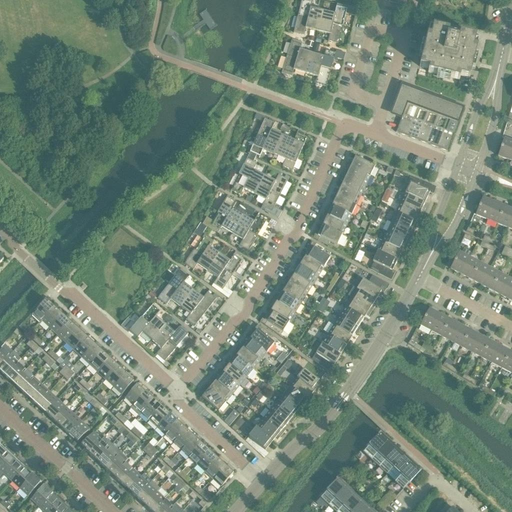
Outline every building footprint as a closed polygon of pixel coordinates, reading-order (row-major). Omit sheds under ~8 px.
[(320,22),(322,11),(310,8),(312,1),(306,0),(301,0),(297,16),(320,22)] [(343,27),(345,15),(354,17),(356,9),(343,6),(342,9),(336,7),(334,14),(322,11),(320,22),(343,27)] [(317,32),(320,22),(297,16),(293,33),(304,36),(306,29),(317,32)] [(338,44),(343,27),(320,22),(317,32),(329,35),(328,42),(338,44)] [(469,80),(477,48),(473,47),(476,38),(459,34),(458,40),(447,37),(449,31),(433,27),(430,37),(427,36),(419,67),(428,70),(428,73),(459,81),(460,77),(469,80)] [(308,64),(312,54),(300,50),(302,43),(291,40),(286,57),(308,64)] [(331,71),(334,58),(343,61),(345,54),(336,51),(335,53),(325,50),(323,57),(312,54),(308,64),(331,71)] [(308,64),(286,57),(281,74),(291,77),(294,70),(305,74),(308,64)] [(325,88),(331,71),(308,64),(305,74),(317,78),(315,84),(325,88)] [(406,137),(422,94),(411,90),(396,133),(406,137)] [(416,140),(432,97),(422,94),(406,137),(416,140)] [(426,144),(442,101),(432,97),(416,140),(426,144)] [(436,148),(452,105),(442,101),(426,144),(436,148)] [(447,152),(463,109),(452,105),(436,148),(447,152)] [(282,136),(271,131),(274,124),(264,120),(257,136),(278,146),(282,136)] [(299,155),(306,139),(297,134),(294,141),(282,136),(278,146),(299,155)] [(274,155),(278,146),(257,136),(250,153),(256,155),(260,157),(263,150),(274,155)] [(509,161),(511,151),(511,141),(504,139),(497,157),(509,161)] [(292,171),(299,155),(278,146),(274,155),(285,160),(282,167),(292,171)] [(370,177),(375,167),(355,157),(354,158),(356,159),(354,163),(352,162),(350,167),(370,177)] [(253,171),(256,164),(253,162),(247,159),(238,175),(259,186),(264,176),(253,171)] [(365,187),(370,177),(350,167),(348,172),(345,170),(343,176),(365,187)] [(259,186),(238,175),(230,191),(240,196),(243,189),(254,195),(259,186)] [(280,196),(288,180),(278,175),(275,182),(264,176),(259,186),(280,196)] [(360,196),(365,187),(343,176),(340,182),(343,183),(341,187),(360,196)] [(436,188),(409,177),(410,183),(405,194),(425,203),(427,198),(426,197),(428,193),(429,194),(429,193),(433,195),(436,188)] [(280,196),(259,186),(254,195),(265,201),(262,207),(266,209),(264,212),(278,219),(282,211),(274,207),(280,196)] [(360,196),(341,187),(339,191),(336,190),(333,195),(356,206),(360,196)] [(425,203),(405,194),(400,203),(423,214),(425,208),(423,207),(425,203)] [(351,216),(356,206),(333,195),(331,201),(333,202),(331,206),(351,216)] [(232,209),(236,203),(227,198),(217,213),(237,225),(243,216),(232,209)] [(486,220),(493,202),(482,198),(475,216),(486,220)] [(496,224),(503,207),(493,202),(486,220),(496,224)] [(423,214),(400,203),(396,213),(415,223),(417,218),(420,220),(423,214)] [(346,225),(351,216),(331,206),(329,211),(327,209),(324,215),(346,225)] [(507,229),(511,216),(511,210),(503,207),(496,224),(507,229)] [(237,225),(217,213),(212,221),(206,218),(202,225),(218,234),(221,228),(232,234),(237,225)] [(415,223),(396,213),(391,223),(413,234),(416,228),(413,227),(415,223)] [(342,236),(346,225),(324,215),(321,221),(324,222),(322,226),(342,236)] [(257,237),(266,221),(257,216),(253,222),(243,216),(237,225),(257,237)] [(413,234),(391,223),(386,233),(406,242),(408,238),(411,239),(413,234)] [(248,252),(257,237),(237,225),(232,234),(242,240),(239,246),(248,252)] [(337,246),(342,236),(322,226),(320,231),(321,232),(319,236),(318,235),(315,234),(313,238),(318,241),(327,246),(329,242),(337,246)] [(404,246),(406,242),(386,233),(382,242),(404,253),(407,247),(404,246)] [(209,247),(213,241),(204,235),(194,250),(213,263),(219,254),(209,247)] [(322,254),(324,249),(316,245),(311,242),(308,246),(311,248),(312,248),(310,253),(308,252),(305,256),(324,268),(330,259),(322,254)] [(404,253),(382,242),(377,253),(397,262),(399,257),(402,259),(404,253)] [(213,263),(194,250),(184,265),(193,271),(197,265),(207,272),(213,263)] [(397,262),(377,253),(372,262),(373,263),(370,270),(391,281),(395,272),(392,271),(391,270),(393,266),(394,267),(397,262)] [(461,275),(469,258),(459,253),(450,269),(461,275)] [(232,276),(242,261),(233,255),(229,261),(219,254),(213,263),(232,276)] [(324,268),(305,256),(303,260),(300,259),(297,264),(318,277),(324,268)] [(470,280),(479,263),(469,258),(461,275),(470,280)] [(222,291),(232,276),(213,263),(207,272),(217,279),(213,285),(222,291)] [(481,286),(489,269),(479,263),(470,280),(481,286)] [(318,277),(297,264),(294,269),(296,271),(294,275),(312,286),(318,277)] [(491,291),(499,274),(489,269),(481,286),(491,291)] [(183,283),(188,277),(179,271),(168,285),(187,299),(193,291),(183,283)] [(501,296),(510,280),(499,274),(491,291),(501,296)] [(312,286),(294,275),(291,279),(289,277),(285,282),(306,295),(312,286)] [(383,294),(386,290),(381,287),(379,290),(363,280),(357,289),(375,301),(378,296),(377,295),(379,292),(381,292),(383,294)] [(511,301),(511,298),(511,280),(510,280),(501,296),(511,301)] [(306,295),(285,282),(282,287),(284,289),(282,293),(300,305),(306,295)] [(187,299),(168,285),(157,299),(166,306),(170,300),(180,307),(187,299)] [(375,301),(357,289),(354,287),(348,296),(351,298),(372,312),(375,306),(373,305),(375,301)] [(205,313),(216,299),(207,293),(203,298),(193,291),(187,299),(205,313)] [(300,305),(282,293),(280,297),(277,295),(274,300),(295,314),(300,305)] [(372,312),(351,298),(345,307),(363,319),(366,315),(368,317),(372,312)] [(194,327),(205,313),(187,299),(180,307),(190,315),(185,321),(194,327)] [(42,321),(53,308),(50,306),(51,305),(46,300),(31,316),(40,324),(42,322),(42,321)] [(295,314),(274,300),(270,306),(273,307),(270,311),(289,323),(295,314)] [(156,317),(161,312),(153,305),(141,318),(158,333),(165,325),(156,317)] [(363,319),(345,307),(339,317),(360,330),(363,325),(361,323),(363,319)] [(49,329),(62,315),(57,311),(53,308),(42,321),(42,322),(49,329)] [(430,332),(439,315),(429,309),(420,326),(430,332)] [(289,323),(270,311),(267,316),(269,317),(266,320),(265,320),(262,318),(260,322),(264,325),(264,326),(280,337),(289,323)] [(57,336),(69,323),(66,320),(67,320),(62,315),(49,329),(57,336)] [(440,337),(449,320),(439,315),(430,332),(440,337)] [(360,330),(339,317),(333,326),(352,337),(354,334),(357,335),(360,330)] [(158,333),(141,318),(129,331),(137,339),(142,333),(151,341),(158,333)] [(451,342),(460,326),(449,320),(440,337),(451,342)] [(65,343),(78,330),(73,325),(72,326),(69,323),(57,336),(65,343)] [(176,349),(188,335),(179,328),(175,333),(165,325),(158,333),(176,349)] [(277,340),(262,329),(257,326),(254,329),(256,331),(257,332),(255,336),(253,335),(250,339),(267,353),(277,340)] [(352,337),(333,326),(328,335),(348,348),(352,343),(349,341),(352,337)] [(461,348),(469,331),(460,326),(451,342),(461,348)] [(73,351),(85,338),(82,335),(83,334),(78,330),(65,343),(73,351)] [(471,353),(480,336),(469,331),(461,348),(471,353)] [(164,362),(176,349),(158,333),(151,341),(161,349),(156,355),(164,362)] [(348,348),(328,335),(321,344),(340,356),(343,352),(345,353),(348,348)] [(481,358),(490,342),(480,336),(471,353),(481,358)] [(81,358),(94,345),(89,340),(88,341),(85,338),(73,351),(81,358)] [(267,353),(250,339),(247,343),(245,341),(241,346),(260,362),(267,353)] [(491,364),(500,347),(490,342),(481,358),(491,364)] [(340,356),(321,344),(311,360),(327,371),(332,374),(337,366),(335,364),(333,363),(336,360),(337,360),(340,356)] [(89,365),(101,353),(98,350),(99,349),(94,345),(81,358),(89,365)] [(260,362),(241,346),(237,350),(239,352),(236,356),(253,370),(260,362)] [(501,369),(510,352),(500,347),(491,364),(501,369)] [(0,365),(9,356),(1,348),(0,349),(0,365)] [(511,375),(511,373),(511,353),(510,352),(501,369),(511,375)] [(97,373),(110,359),(105,355),(104,355),(101,353),(89,365),(97,373)] [(17,363),(9,356),(0,365),(0,370),(1,372),(0,372),(5,377),(17,363)] [(253,370),(236,356),(233,359),(231,358),(227,362),(246,378),(253,370)] [(105,380),(117,367),(114,364),(115,364),(110,359),(97,373),(105,380)] [(246,378),(227,362),(223,367),(225,369),(222,373),(239,387),(246,378)] [(25,370),(17,363),(5,377),(10,381),(10,380),(13,383),(25,370)] [(105,380),(113,388),(125,374),(121,369),(120,370),(117,367),(105,380)] [(319,382),(304,369),(297,378),(314,392),(317,388),(316,387),(319,383),(320,384),(323,386),(326,382),(321,379),(319,382)] [(33,378),(25,370),(13,383),(16,386),(16,387),(21,391),(33,378)] [(239,387),(222,373),(219,376),(217,374),(213,379),(232,395),(239,387)] [(121,395),(133,382),(130,379),(130,378),(125,374),(113,388),(121,395)] [(41,385),(33,378),(21,391),(25,396),(26,395),(29,398),(41,385)] [(314,392),(297,378),(290,386),(309,402),(313,398),(311,396),(314,392)] [(232,395),(213,379),(209,384),(211,386),(208,390),(225,404),(232,395)] [(49,393),(42,386),(41,385),(29,398),(32,401),(32,402),(37,406),(49,393)] [(133,406),(146,393),(141,388),(140,389),(137,386),(125,398),(133,406)] [(309,402),(290,386),(283,395),(300,409),(303,405),(305,407),(309,402)] [(225,404),(208,390),(201,398),(218,412),(225,404)] [(45,413),(57,400),(49,393),(37,406),(42,411),(42,410),(45,413)] [(138,417),(141,413),(153,401),(150,398),(150,397),(146,393),(133,406),(130,410),(138,417)] [(300,409),(283,395),(276,403),(295,419),(299,414),(297,412),(300,409)] [(53,421),(65,407),(57,400),(45,413),(48,416),(53,421)] [(149,421),(161,407),(157,403),(156,403),(153,401),(141,413),(149,421)] [(295,419),(276,403),(269,411),(286,425),(289,422),(291,424),(295,419)] [(61,428),(73,415),(65,407),(53,421),(57,425),(58,425),(61,428)] [(157,428),(169,415),(166,412),(161,407),(149,421),(157,428)] [(239,415),(234,411),(224,422),(229,427),(239,415)] [(286,425),(269,411),(262,420),(281,436),(285,431),(283,429),(286,425)] [(68,436),(81,422),(73,415),(61,428),(64,430),(63,431),(68,436)] [(165,435),(177,422),(172,417),(172,418),(169,415),(157,428),(165,435)] [(281,436),(262,420),(256,428),(272,442),(275,438),(278,440),(281,436)] [(77,443),(89,430),(81,422),(68,436),(73,440),(74,439),(77,443)] [(173,443),(185,430),(181,427),(182,426),(177,422),(165,435),(173,443)] [(272,442),(256,428),(248,437),(265,451),(266,450),(265,449),(268,445),(269,446),(272,442)] [(181,450),(193,437),(188,432),(188,433),(185,430),(173,443),(181,450)] [(101,441),(96,436),(93,433),(81,446),(84,449),(83,450),(88,454),(101,441)] [(371,460),(388,441),(380,434),(368,445),(369,446),(363,452),(371,460)] [(189,458),(201,445),(197,442),(198,441),(193,437),(181,450),(189,458)] [(101,441),(88,454),(93,459),(94,458),(97,461),(112,445),(104,438),(101,441)] [(379,467),(396,449),(388,441),(371,460),(379,467)] [(120,452),(112,445),(97,461),(100,464),(99,464),(104,469),(120,452)] [(197,465),(209,451),(204,447),(204,448),(201,445),(189,458),(197,465)] [(0,462),(10,452),(8,449),(6,451),(1,446),(0,446),(0,462)] [(387,475),(404,456),(396,449),(379,467),(387,475)] [(204,472),(216,459),(213,457),(214,456),(209,451),(197,465),(204,472)] [(0,471),(4,475),(16,461),(11,456),(13,454),(10,452),(0,462),(0,471)] [(113,475),(125,463),(124,463),(128,459),(120,452),(104,469),(109,473),(110,473),(113,475)] [(395,482),(412,463),(404,456),(387,475),(395,482)] [(212,480),(225,466),(220,462),(219,462),(216,459),(204,472),(212,480)] [(11,482),(26,466),(23,464),(22,466),(16,461),(4,475),(11,482)] [(120,483),(132,470),(125,463),(113,475),(116,478),(115,479),(120,483)] [(409,483),(421,471),(412,463),(395,482),(403,490),(409,483)] [(19,489),(32,475),(27,470),(29,469),(26,466),(11,482),(19,489)] [(221,487),(233,474),(229,471),(230,471),(225,466),(212,480),(221,487)] [(129,490),(140,478),(132,470),(120,483),(125,488),(125,487),(129,490)] [(28,497),(42,481),(39,479),(38,480),(32,475),(19,489),(28,497)] [(136,498),(148,485),(140,478),(129,490),(132,493),(131,494),(136,498)] [(329,506),(346,487),(338,479),(326,491),(327,491),(320,498),(329,506)] [(145,505),(156,492),(159,489),(151,482),(148,485),(136,498),(141,503),(142,502),(145,505)] [(39,507),(52,494),(46,489),(48,487),(45,484),(31,500),(39,507)] [(335,511),(337,511),(354,494),(346,487),(329,506),(335,511)] [(394,500),(397,497),(390,490),(387,494),(394,500)] [(207,495),(202,491),(199,494),(204,499),(207,495)] [(150,511),(152,511),(164,500),(156,492),(145,505),(148,508),(147,509),(150,511)] [(43,511),(49,511),(61,499),(59,497),(57,498),(52,494),(39,507),(43,511)] [(352,511),(362,502),(354,494),(337,511),(352,511)] [(391,503),(394,500),(387,494),(384,497),(391,503)] [(388,506),(391,503),(384,497),(381,500),(388,506)] [(63,511),(68,508),(62,503),(64,501),(61,499),(49,511),(63,511)] [(167,511),(172,507),(164,500),(152,511),(167,511)] [(385,509),(388,506),(381,500),(378,503),(385,509)] [(367,511),(370,509),(362,502),(352,511),(367,511)] [(381,511),(382,511),(385,509),(378,503),(375,506),(381,511)]
